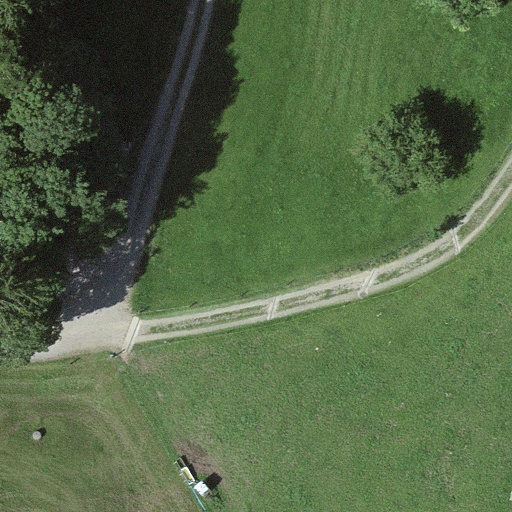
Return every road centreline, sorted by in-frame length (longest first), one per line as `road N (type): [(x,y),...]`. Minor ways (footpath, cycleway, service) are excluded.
road 1 (track): [(88,338),(220,319),(399,272),(462,233),(511,181)]
road 2 (track): [(203,0),(133,238),(88,338)]
